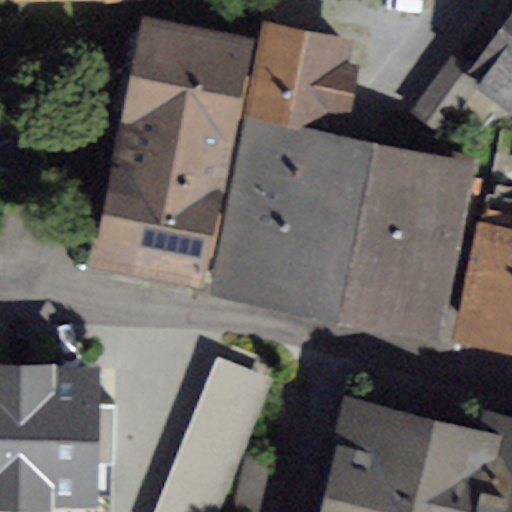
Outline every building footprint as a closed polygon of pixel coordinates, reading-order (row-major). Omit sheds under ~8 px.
[(511,0),(495,0),(455,58),(511,98),(511,0)] [(185,270),(233,23),(125,2),(77,249),(185,270)] [(337,51),(343,24),(253,6),(201,277),(316,300),(352,115),(322,109),(324,102),(335,104),(345,53),(337,51)] [(468,128),(489,99),(436,62),(405,105),(441,130),(451,116),(468,128)] [(409,109),(384,104),(381,120),(352,115),(316,300),(425,320),(461,136),(406,125),(409,109)] [(442,329),(511,343),(511,335),(511,204),(470,196),(442,329)] [(155,511),(220,511),(274,379),(217,357),(155,511)] [(89,373),(0,371),(0,493),(43,494),(42,511),(113,511),(114,481),(129,481),(130,396),(89,395),(89,373)] [(511,511),(511,436),(501,433),(496,453),(361,419),(342,495),(327,505),(325,511),(511,511)]
